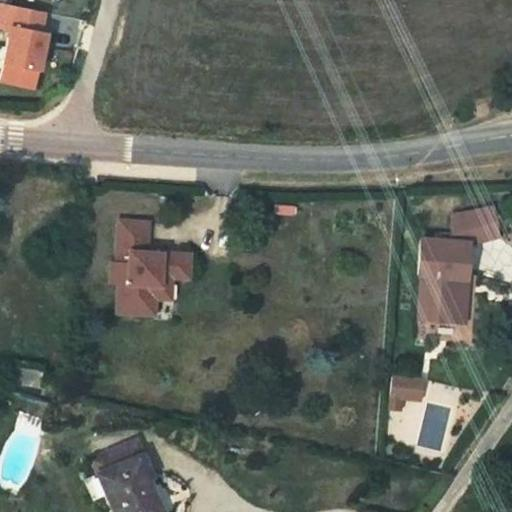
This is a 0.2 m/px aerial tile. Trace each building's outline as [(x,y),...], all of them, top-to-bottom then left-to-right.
[(58,3),(44,0),(28,0),(17,53),(53,61),(61,24),(54,22),(58,3)] [(111,191),(111,181),(95,180),(94,191),(111,191)] [(192,223),(155,220),(155,209),(126,207),(119,298),(153,300),(154,287),(154,266),(171,266),(172,258),(190,258),(192,223)] [(467,281),(468,246),(419,245),(418,278),(423,279),(421,325),(454,326),(457,282),(467,281)] [(171,266),(154,266),(154,287),(170,289),(171,266)] [(419,407),(422,383),(392,380),(390,405),(419,407)] [(87,445),(95,469),(137,452),(126,432),(87,445)] [(162,511),(162,509),(137,452),(95,469),(113,511),(162,511)]
